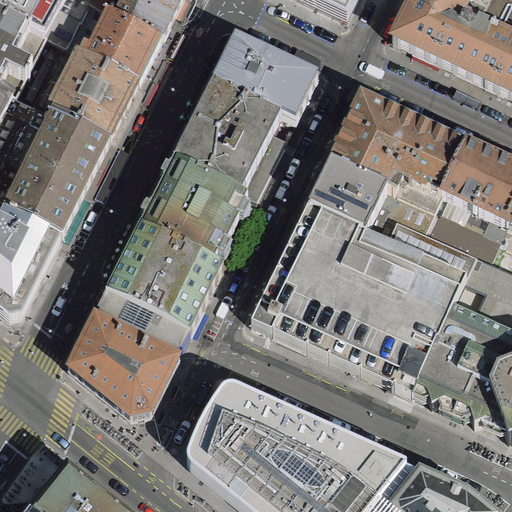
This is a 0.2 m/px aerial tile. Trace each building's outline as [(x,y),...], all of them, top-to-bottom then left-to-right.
[(45,42),(68,0),(0,0),(0,18),(32,35),(45,42)] [(90,11),(95,0),(68,0),(45,42),(44,44),(48,45),(68,56),(90,11)] [(107,19),(117,0),(95,0),(90,11),(102,17),(107,19)] [(178,0),(130,0),(118,26),(162,48),(174,25),(185,4),(178,0)] [(286,0),(346,29),(360,0),(286,0)] [(511,103),(511,45),(481,30),(465,23),(471,9),(452,0),(416,0),(411,11),(393,47),(475,86),(511,103)] [(452,0),(471,9),(475,0),(452,0)] [(507,0),(494,0),(487,16),(481,30),(511,45),(511,3),(507,1),(507,0)] [(487,16),(471,9),(465,23),(481,30),(487,16)] [(102,17),(90,11),(68,56),(79,61),(81,58),(102,17)] [(0,94),(9,79),(26,87),(34,73),(16,65),(32,35),(0,18),(0,94)] [(81,58),(79,61),(140,92),(152,68),(162,48),(118,26),(111,22),(89,62),(81,58)] [(33,110),(50,119),(79,61),(68,56),(48,45),(34,73),(26,87),(19,103),(33,110)] [(215,87),(284,121),(298,128),(319,84),(279,66),(236,45),(226,65),(215,87)] [(50,119),(56,122),(111,149),(124,123),(140,92),(79,61),(50,119)] [(175,166),(243,200),(263,161),(284,121),(215,87),(196,125),(175,166)] [(0,125),(13,101),(0,94),(0,125)] [(406,185),(443,203),(466,154),(418,132),(364,106),(331,173),(388,198),(398,202),(406,185)] [(0,214),(8,218),(56,122),(50,119),(33,110),(0,174),(0,214)] [(56,122),(8,218),(62,246),(86,197),(111,149),(56,122)] [(507,232),(511,221),(511,176),(496,169),(466,154),(443,203),(492,225),(507,232)] [(142,233),(215,269),(225,248),(228,250),(234,238),(240,227),(236,225),(248,203),(243,200),(175,166),(158,200),(142,233)] [(367,241),(388,198),(331,173),(310,215),(367,241)] [(425,242),(436,220),(443,203),(406,185),(398,202),(387,224),(398,229),(425,242)] [(389,251),(398,229),(387,224),(398,202),(388,198),(367,241),(389,251)] [(361,310),(389,251),(367,241),(310,215),(281,273),(361,310)] [(8,218),(0,232),(0,318),(11,327),(22,324),(42,285),(62,246),(8,218)] [(478,266),(490,271),(499,248),(484,241),(436,220),(425,242),(478,266)] [(484,241),(499,248),(507,232),(492,225),(484,241)] [(398,229),(389,251),(468,288),(478,266),(425,242),(398,229)] [(122,273),(205,315),(215,295),(225,274),(215,269),(142,233),(132,253),(122,273)] [(454,317),(468,288),(389,251),(361,310),(334,368),(372,386),(395,396),(412,404),(415,399),(454,317)] [(511,280),(490,271),(478,266),(468,288),(454,317),(511,343),(511,280)] [(107,301),(191,342),(205,315),(122,273),(107,301)] [(361,310),(281,273),(253,332),(290,349),(334,368),(361,310)] [(101,318),(99,323),(179,362),(181,358),(184,358),(191,342),(107,301),(99,316),(101,318)] [(499,378),(511,373),(511,343),(454,317),(415,399),(430,406),(433,412),(439,411),(444,422),(462,431),(472,426),(475,433),(491,427),(497,430),(506,434),(492,397),(499,378)] [(96,322),(69,375),(102,402),(132,426),(153,421),(166,393),(181,364),(179,362),(99,323),(96,322)] [(511,373),(499,378),(492,397),(506,434),(508,439),(511,447),(511,373)] [(379,511),(409,475),(235,395),(228,396),(223,399),(201,433),(190,460),(189,466),(191,471),(194,475),(208,487),(240,511),(263,511),(210,469),(224,426),(288,453),(350,487),(379,511)] [(263,511),(377,511),(379,511),(350,487),(288,453),(224,426),(210,469),(263,511)] [(38,511),(117,511),(105,502),(69,474),(50,497),(38,511)] [(393,511),(421,480),(409,475),(379,511),(377,511),(393,511)] [(482,511),(467,500),(421,480),(393,511),(482,511)]
